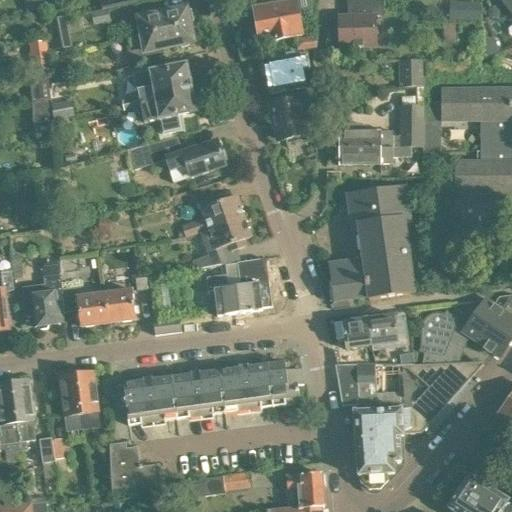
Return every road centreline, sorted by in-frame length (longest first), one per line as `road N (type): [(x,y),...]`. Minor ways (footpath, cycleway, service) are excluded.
road 1 (residential): [(311,325),(252,157),(215,0)]
road 2 (residential): [(0,368),(311,325)]
road 3 (residential): [(511,369),(380,511)]
road 4 (residential): [(344,511),(311,325)]
